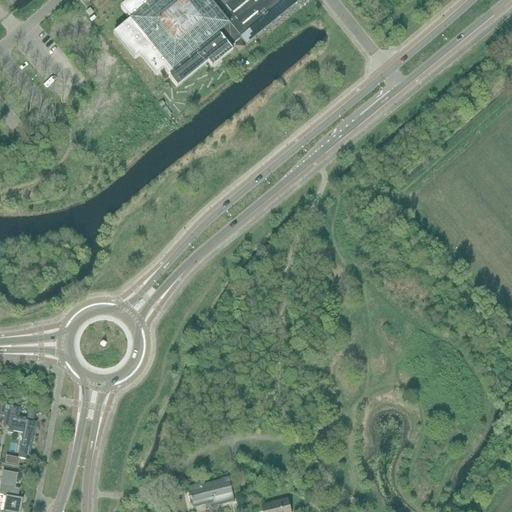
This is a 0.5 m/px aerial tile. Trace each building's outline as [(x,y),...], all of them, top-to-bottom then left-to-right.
[(134,0),(122,10),(130,20),(130,21),(115,33),(137,59),(142,55),(158,75),(163,71),(176,87),(207,61),(211,67),(231,50),(232,51),(229,47),(242,37),(247,43),(299,0),(134,0)] [(1,405),(0,410),(0,415),(3,416),(3,415),(5,415),(5,417),(3,426),(9,427),(8,431),(13,432),(23,434),(18,459),(29,461),(35,428),(36,429),(37,423),(33,422),(26,421),(26,419),(19,417),(20,408),(1,405)] [(15,489),(18,474),(3,471),(0,487),(0,495),(7,497),(4,511),(19,511),(22,499),(18,499),(19,490),(15,489)] [(213,507),(234,502),(228,478),(221,480),(221,481),(209,484),(209,485),(204,487),(203,484),(188,488),(193,508),(212,504),(213,507)] [(289,511),(287,501),(261,507),(262,511),(289,511)]
